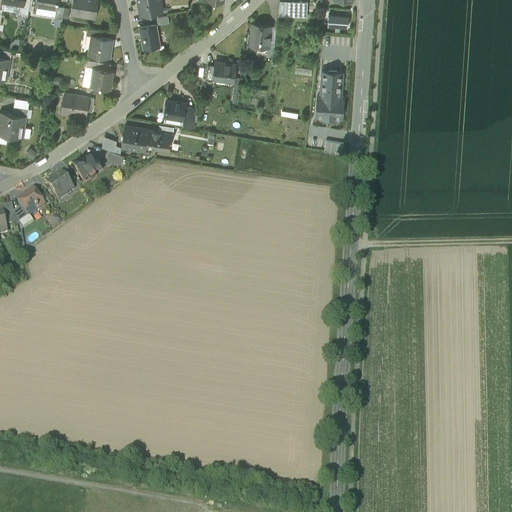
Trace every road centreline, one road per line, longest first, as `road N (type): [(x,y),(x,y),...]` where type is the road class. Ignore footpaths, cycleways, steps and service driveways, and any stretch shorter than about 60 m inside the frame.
road 1 (unclassified): [(337,511),(368,0)]
road 2 (residential): [(138,99),(0,186)]
road 3 (track): [(350,245),(511,239)]
road 4 (residential): [(254,0),(138,99)]
